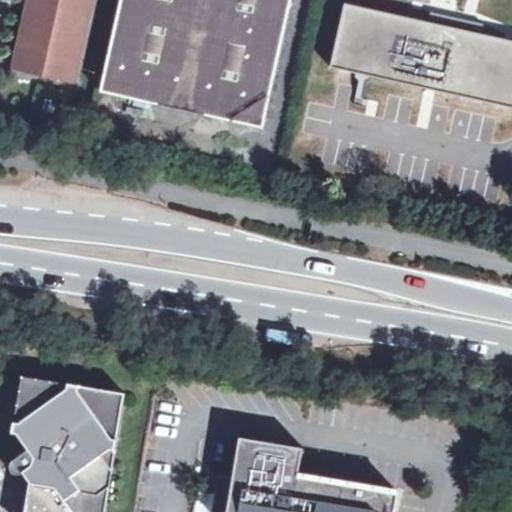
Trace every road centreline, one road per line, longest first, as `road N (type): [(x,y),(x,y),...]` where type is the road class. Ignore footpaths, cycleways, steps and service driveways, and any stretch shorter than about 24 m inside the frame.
road 1 (secondary): [(511,310),(193,243),(0,220)]
road 2 (secondary): [(0,264),(511,349)]
